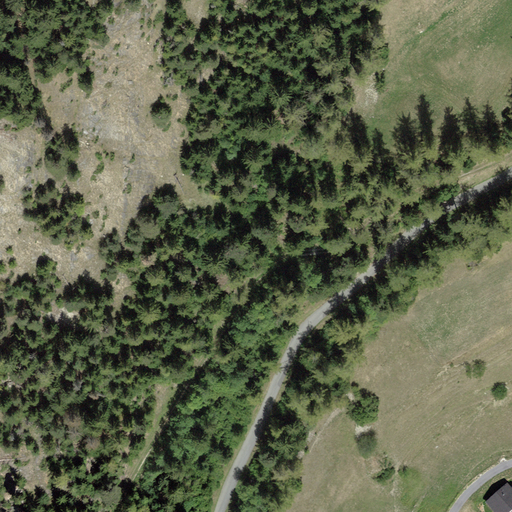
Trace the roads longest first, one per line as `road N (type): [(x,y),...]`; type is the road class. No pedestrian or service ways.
road 1 (track): [(112,511),(254,283),(300,252),(338,249),(405,198),(511,152)]
road 2 (unclassified): [(219,511),(307,328),(418,228),(511,173)]
